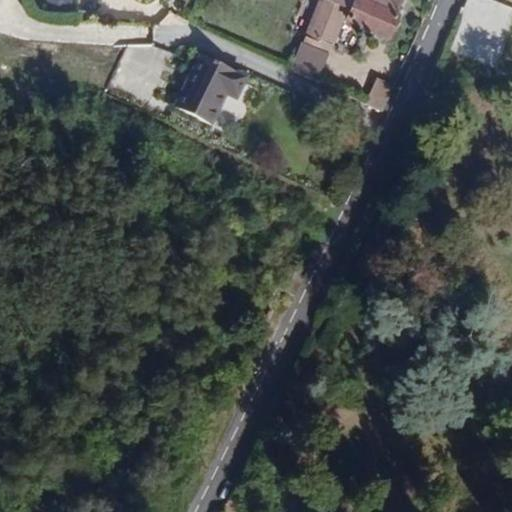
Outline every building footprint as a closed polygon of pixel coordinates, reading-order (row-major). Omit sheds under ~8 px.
[(386,15),(391,0),(310,0),(311,0),(294,40),(324,54),(340,20),(380,38),(389,16),(386,15)] [(314,77),(324,54),(294,40),(283,65),(314,77)] [(248,72),(202,51),(177,105),(214,121),(226,91),(238,96),(248,72)] [(385,110),(393,90),(377,83),(368,102),(385,110)] [(287,296),(301,268),(283,258),(270,285),(287,296)]
